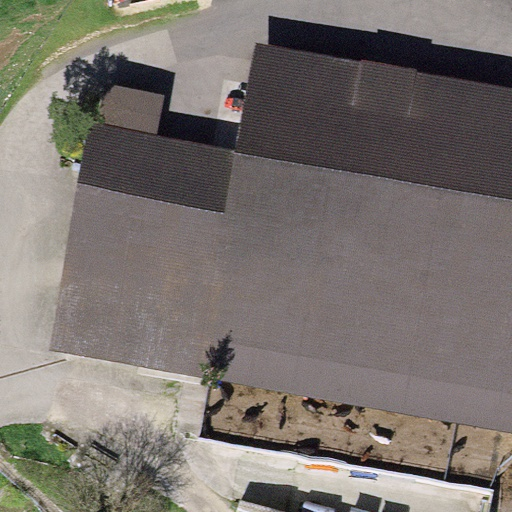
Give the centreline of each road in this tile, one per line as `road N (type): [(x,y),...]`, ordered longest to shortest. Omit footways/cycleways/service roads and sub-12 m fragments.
road 1 (track): [(511,68),(262,29),(67,91),(52,115),(20,340),(0,393)]
road 2 (track): [(142,454),(419,511)]
road 3 (track): [(207,511),(142,454),(40,394)]
